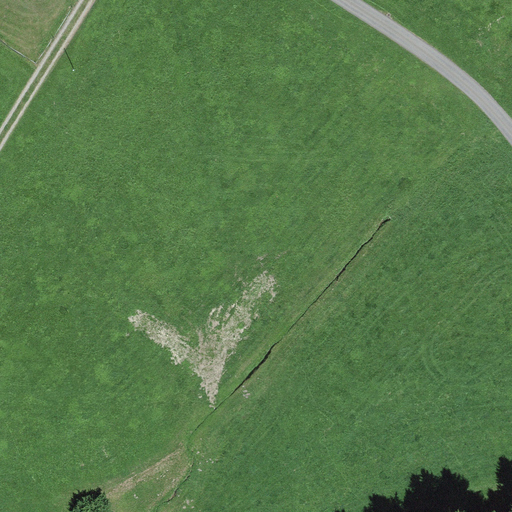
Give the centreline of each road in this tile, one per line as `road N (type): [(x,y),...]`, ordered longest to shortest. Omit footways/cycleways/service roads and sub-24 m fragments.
road 1 (unclassified): [(511,134),(457,76),(345,0)]
road 2 (track): [(0,129),(80,0)]
